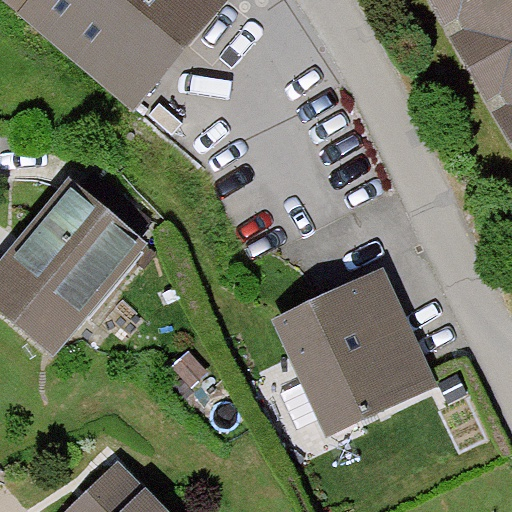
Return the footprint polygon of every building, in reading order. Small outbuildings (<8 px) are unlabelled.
[(231,1),(229,0),(0,0),(0,4),(132,117),(231,1)] [(511,0),(424,0),(511,151),(511,0)] [(144,263),(71,200),(0,281),(0,315),(56,364),(144,263)] [(429,390),(379,280),(274,328),(324,438),(429,390)] [(150,511),(114,475),(75,511),(150,511)]
